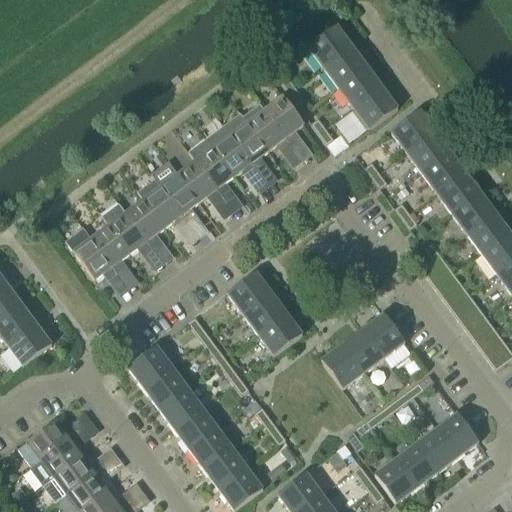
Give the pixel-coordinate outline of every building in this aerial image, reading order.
[(307,51),(322,72),(351,51),(336,30),(307,51)] [(322,72),(337,92),(366,71),(351,51),(322,72)] [(337,92),(352,113),(381,92),(366,71),(337,92)] [(280,86),(288,97),(295,92),(287,81),(280,86)] [(295,92),(288,97),(295,108),(303,102),(295,92)] [(381,92),(352,113),(368,134),(397,113),(381,92)] [(261,106),(259,108),(290,149),(296,144),(291,137),(303,129),(282,100),(266,112),(261,106)] [(259,108),(242,121),(267,155),(279,147),(284,154),(290,149),(259,108)] [(390,136),(406,157),(435,135),(419,115),(390,136)] [(235,122),(222,131),(255,175),(261,170),(256,163),(267,155),(242,121),(240,118),(235,122)] [(310,127),(318,138),(325,133),(317,122),(310,127)] [(222,131),(205,144),(233,181),(244,172),(249,179),(255,175),(222,131)] [(325,133),(318,138),(324,148),(332,142),(325,133)] [(406,157),(421,177),(450,156),(435,135),(406,157)] [(195,164),(194,165),(221,201),(227,196),(222,189),(233,181),(205,144),(189,156),(195,164)] [(421,177),(436,197),(465,176),(450,156),(421,177)] [(194,165),(177,178),(198,207),(209,198),(215,205),(221,201),(194,165)] [(364,173),(371,182),(378,177),(371,167),(364,173)] [(436,197),(451,218),(480,197),(465,176),(436,197)] [(378,177),(371,182),(379,193),(386,188),(378,177)] [(177,178),(159,191),(186,226),(192,222),(187,215),(198,207),(177,178)] [(186,226),(159,191),(153,183),(136,196),(142,204),(163,233),(175,224),(180,231),(186,226)] [(451,218),(466,238),(495,217),(480,197),(451,218)] [(142,204),(125,217),(151,252),(158,247),(152,240),(163,233),(142,204)] [(108,229),(107,230),(129,258),(140,250),(145,257),(151,252),(125,217),(118,207),(101,220),(108,229)] [(394,213),(401,223),(409,218),(401,208),(394,213)] [(466,238),(481,259),(510,237),(495,217),(466,238)] [(409,218),(401,223),(409,234),(416,228),(409,218)] [(103,233),(90,242),(117,278),(123,273),(118,266),(129,258),(107,230),(103,233)] [(90,242),(83,232),(65,246),(93,284),(105,276),(110,283),(117,278),(90,242)] [(481,259),(496,279),(511,267),(511,240),(510,237),(481,259)] [(423,253),(431,264),(439,258),(431,248),(423,253)] [(419,272),(427,283),(446,268),(439,258),(431,264),(419,272)] [(511,267),(496,279),(511,299),(511,298),(511,267)] [(427,283),(434,293),(454,279),(446,268),(427,283)] [(227,297),(242,318),(271,297),(256,276),(227,297)] [(434,293),(442,303),(461,289),(454,279),(434,293)] [(0,290),(0,322),(21,307),(6,286),(0,290)] [(442,303),(450,313),(469,299),(461,289),(442,303)] [(242,318),(258,339),(286,318),(271,297),(242,318)] [(450,313),(457,324),(476,309),(469,299),(450,313)] [(0,322),(0,338),(8,348),(36,327),(21,307),(0,322)] [(457,324),(465,334),(484,320),(476,309),(457,324)] [(286,318),(258,339),(273,360),(302,339),(286,318)] [(383,318),(362,333),(383,362),(404,346),(383,318)] [(465,334),(472,344),(492,330),(484,320),(465,334)] [(187,327),(202,347),(210,342),(194,321),(187,327)] [(36,327),(8,348),(23,369),(52,348),(36,327)] [(472,344),(480,354),(499,340),(492,330),(472,344)] [(362,333),(342,349),(363,377),(383,362),(362,333)] [(480,354),(487,365),(507,350),(499,340),(480,354)] [(202,347),(218,368),(225,362),(210,342),(202,347)] [(363,377),(342,349),(321,364),(342,393),(363,377)] [(127,371),(143,392),(171,371),(156,350),(127,371)] [(511,357),(507,350),(487,365),(495,375),(511,362),(511,357)] [(218,368),(233,388),(240,383),(225,362),(218,368)] [(143,392),(158,412),(186,391),(171,371),(143,392)] [(428,379),(407,394),(413,401),(434,386),(428,379)] [(240,383),(233,388),(241,399),(248,394),(240,383)] [(158,412),(173,433),(202,411),(186,391),(158,412)] [(407,394),(387,409),(392,416),(413,401),(407,394)] [(387,409),(366,424),(372,432),(392,416),(387,409)] [(173,433),(188,453),(217,432),(202,411),(173,433)] [(254,417),(263,429),(270,423),(262,412),(254,417)] [(457,417),(436,433),(457,461),(478,446),(457,417)] [(270,423),(263,429),(278,449),(285,444),(270,423)] [(372,432),(366,424),(356,432),(361,439),(372,432)] [(17,453),(31,471),(40,465),(76,438),(71,432),(64,437),(55,425),(17,453)] [(188,453),(203,473),(232,452),(217,432),(188,453)] [(436,433),(416,448),(437,476),(457,461),(436,433)] [(40,465),(52,482),(81,460),(73,450),(80,444),(76,438),(40,465)] [(416,448),(395,463),(416,491),(437,476),(416,448)] [(288,449),(281,454),(289,465),(296,460),(288,449)] [(336,455),(342,463),(350,457),(344,449),(336,455)] [(203,473),(218,494),(247,472),(232,452),(203,473)] [(65,499),(66,499),(101,473),(97,467),(90,472),(81,460),(52,482),(42,489),(55,506),(65,499)] [(416,491),(395,463),(374,478),(396,507),(416,491)] [(281,467),(267,478),(272,485),(286,474),(281,467)] [(352,475),(367,496),(374,490),(359,470),(352,475)] [(247,472),(218,494),(231,511),(237,511),(262,493),(247,472)] [(66,499),(75,511),(85,511),(114,490),(101,473),(66,499)] [(277,498),(287,511),(302,511),(321,498),(306,477),(277,498)] [(350,479),(326,496),(336,511),(360,493),(350,479)] [(85,511),(121,511),(127,508),(114,490),(85,511)] [(374,490),(367,496),(376,507),(383,502),(374,490)] [(302,511),(331,511),(321,498),(302,511)] [(26,502),(18,507),(21,511),(26,511),(32,508),(26,502)]
